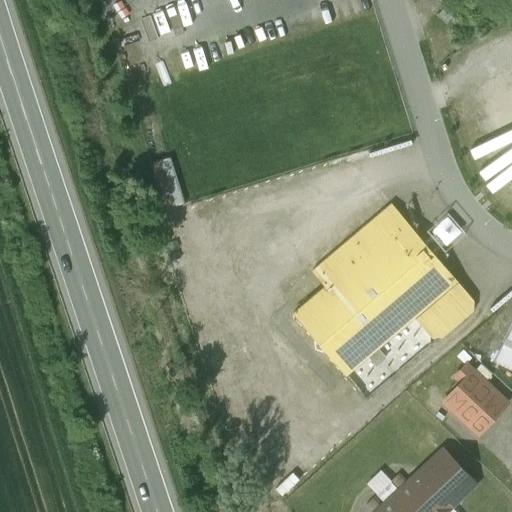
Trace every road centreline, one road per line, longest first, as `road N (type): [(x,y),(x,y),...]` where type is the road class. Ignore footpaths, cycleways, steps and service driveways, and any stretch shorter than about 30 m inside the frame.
road 1 (secondary): [(0,39),(156,511)]
road 2 (residential): [(511,242),(470,209),(446,166),(393,0)]
